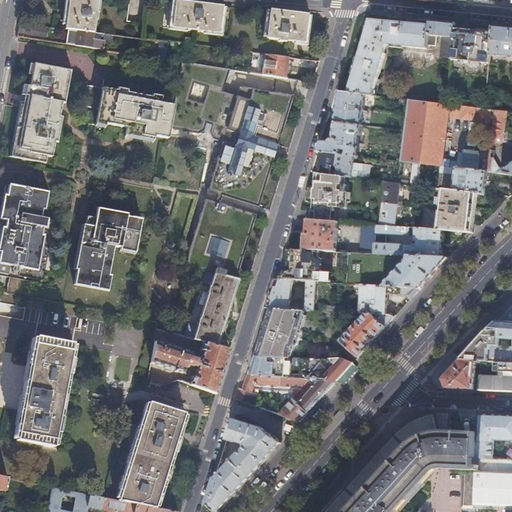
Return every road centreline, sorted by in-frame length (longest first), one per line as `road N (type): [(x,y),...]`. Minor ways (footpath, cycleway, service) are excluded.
road 1 (residential): [(347,0),(190,511)]
road 2 (residential): [(511,214),(451,270),(236,511)]
road 3 (residential): [(356,0),(511,14)]
road 4 (residential): [(511,404),(429,401),(389,381)]
